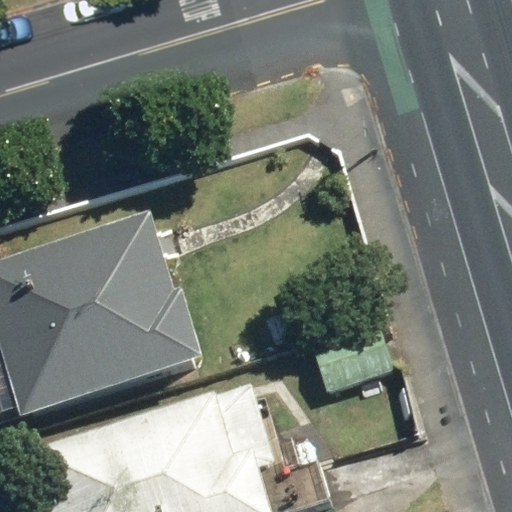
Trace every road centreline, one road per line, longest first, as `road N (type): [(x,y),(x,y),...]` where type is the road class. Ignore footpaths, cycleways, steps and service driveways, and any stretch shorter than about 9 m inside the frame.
road 1 (residential): [(0,95),(321,0)]
road 2 (primary): [(511,203),(439,0)]
